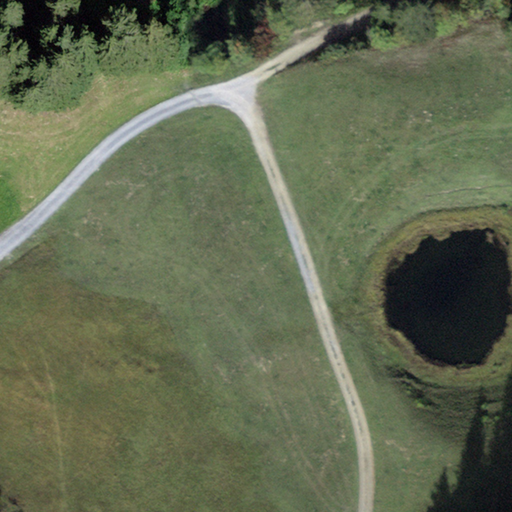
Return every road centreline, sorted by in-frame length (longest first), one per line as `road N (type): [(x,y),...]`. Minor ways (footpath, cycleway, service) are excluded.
road 1 (track): [(367,511),(358,421),(235,93)]
road 2 (track): [(235,93),(175,106),(120,136),(0,246)]
road 3 (track): [(393,0),(235,93)]
